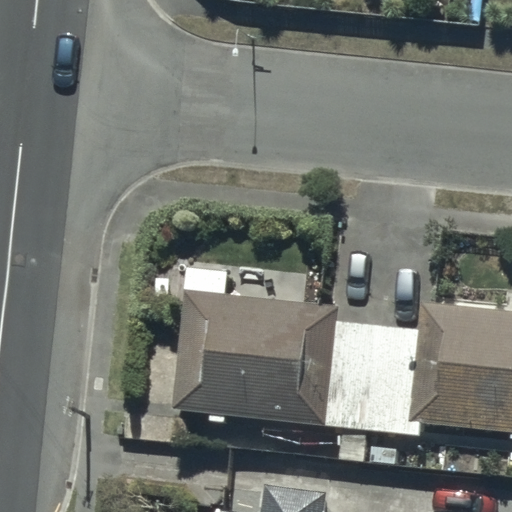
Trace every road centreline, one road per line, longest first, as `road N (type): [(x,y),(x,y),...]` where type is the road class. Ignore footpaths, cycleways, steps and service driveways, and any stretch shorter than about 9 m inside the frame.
road 1 (residential): [(27,83),(511,131)]
road 2 (tertiary): [(0,341),(27,83)]
